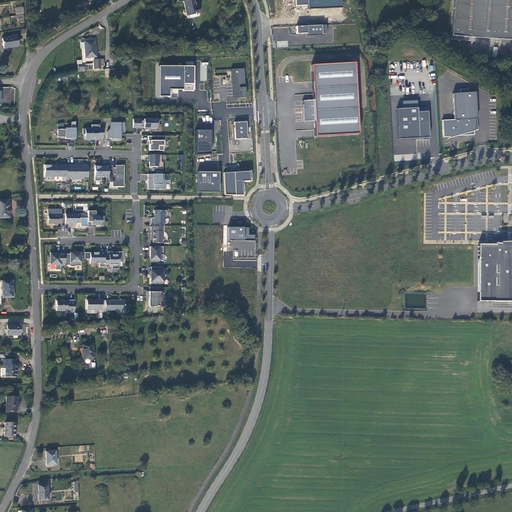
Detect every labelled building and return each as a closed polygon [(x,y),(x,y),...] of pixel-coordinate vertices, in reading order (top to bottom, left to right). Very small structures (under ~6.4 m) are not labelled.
[(95,4),(94,4),(95,8),(103,4),(101,1),(100,1),(98,0),(94,2),(95,4)] [(193,0),(182,0),(186,16),(198,13),(197,6),(195,7),(193,0)] [(342,0),(295,0),(296,5),(308,5),(309,9),(343,7),(342,0)] [(511,0),(455,0),(452,41),(471,43),(472,39),(511,41),(511,0)] [(13,9),(14,16),(19,15),(22,15),(21,8),(13,9)] [(306,33),(306,35),(327,34),(327,24),(296,25),(296,33),(306,33)] [(16,36),(1,38),(3,48),(17,46),(16,36)] [(95,57),(94,40),(84,41),(85,57),(95,57)] [(310,65),(314,138),(358,135),(354,63),(310,65)] [(195,91),(195,66),(159,65),(159,96),(171,97),(171,92),(178,92),(178,90),(195,91)] [(245,98),(244,69),(231,70),(233,99),(245,98)] [(475,92),(453,93),(454,120),(442,120),(442,132),(442,138),(448,138),(449,139),(458,136),(474,136),(473,132),(476,131),(476,130),(475,92)] [(398,108),(398,139),(430,139),(430,111),(419,111),(419,101),(403,100),(403,108),(398,108)] [(248,138),(248,121),(234,121),(234,138),(248,138)] [(133,122),(133,131),(140,131),(140,129),(143,129),(143,131),(150,131),(150,133),(156,133),(156,127),(159,127),(159,122),(143,122),(143,123),(140,123),(140,122),(133,122)] [(110,124),(109,129),(106,133),(106,139),(110,139),(110,140),(117,140),(117,131),(123,131),(123,124),(110,124)] [(97,138),(102,139),(103,129),(99,129),(99,125),(91,125),(91,129),(83,128),(83,134),(84,134),(84,139),(91,139),(91,140),(97,140),(97,138)] [(70,140),(75,140),(75,129),(65,128),(65,129),(57,129),(57,137),(65,137),(65,139),(70,139),(70,140)] [(210,130),(195,130),(195,156),(210,156),(210,130)] [(165,136),(148,136),(148,141),(150,141),(150,145),(149,145),(149,151),(163,151),(163,141),(164,141),(165,136)] [(156,155),(145,155),(145,159),(146,159),(146,162),(146,167),(154,167),(153,169),(157,169),(157,162),(156,162),(156,155)] [(62,177),(62,165),(52,165),(52,166),(44,165),(44,177),(62,177)] [(83,178),(87,178),(88,165),(65,165),(65,177),(70,177),(70,179),(83,179),(83,178)] [(108,166),(108,165),(104,165),(104,167),(100,166),(100,165),(94,165),(94,181),(101,181),(101,177),(108,177),(108,166)] [(108,166),(108,177),(108,182),(112,182),(112,187),(124,187),(124,166),(115,166),(115,171),(113,171),(113,166),(108,166)] [(197,171),(197,192),(218,192),(218,172),(197,171)] [(251,171),(224,172),(224,195),(244,194),(244,181),(251,181),(251,171)] [(164,174),(147,174),(147,189),(165,189),(165,185),(168,185),(168,181),(164,181),(164,174)] [(95,211),(87,211),(87,227),(94,227),(94,225),(100,225),(100,219),(99,219),(99,216),(95,216),(95,211)] [(166,217),(166,211),(154,211),(154,218),(151,218),(151,223),(163,223),(163,217),(166,217)] [(73,214),(65,214),(65,224),(73,224),(73,223),(80,223),(80,214),(73,214)] [(52,215),(47,215),(47,224),(53,224),(53,225),(57,225),(57,224),(61,224),(61,215),(52,215)] [(249,234),(249,227),(227,226),(226,247),(235,247),(234,256),(255,257),(256,235),(249,234)] [(162,227),(151,227),(150,240),(152,240),(152,243),(162,243),(162,232),(162,227)] [(511,244),(478,244),(477,302),(511,303),(511,244)] [(163,247),(149,247),(149,261),(150,261),(150,262),(157,262),(157,261),(163,261),(163,249),(159,249),(159,247),(163,247)] [(99,253),(90,253),(90,259),(90,263),(95,264),(95,263),(99,263),(99,267),(104,267),(104,265),(104,252),(99,252),(99,253)] [(112,252),(104,252),(104,265),(111,265),(111,269),(118,269),(118,262),(123,262),(123,252),(116,252),(116,254),(116,255),(112,255),(112,252)] [(64,254),(64,253),(60,253),(60,254),(57,254),(57,253),(49,253),(49,257),(48,257),(48,263),(49,263),(49,265),(54,265),(54,270),(60,270),(60,265),(64,265),(64,254)] [(70,254),(64,254),(64,265),(69,265),(69,266),(74,266),(80,266),(80,253),(70,253),(70,254)] [(163,267),(150,267),(150,271),(149,271),(149,276),(150,276),(150,283),(162,283),(162,279),(164,279),(164,271),(163,271),(163,267)] [(12,281),(1,281),(1,297),(12,297),(12,281)] [(161,287),(150,287),(150,292),(149,292),(149,307),(155,307),(155,306),(159,306),(159,301),(161,301),(161,292),(161,287)] [(65,301),(56,301),(56,311),(66,311),(66,313),(74,313),(74,300),(67,300),(66,302),(65,302),(65,301)] [(101,300),(86,300),(86,310),(101,310),(101,300)] [(105,310),(124,311),(124,301),(101,300),(101,310),(101,313),(105,313),(105,310)] [(19,325),(6,325),(7,335),(19,335),(19,325)] [(82,345),(83,358),(94,357),(92,344),(82,345)] [(85,359),(85,368),(95,368),(96,362),(90,362),(90,359),(85,359)] [(5,364),(2,364),(2,368),(4,368),(5,378),(16,378),(16,371),(16,369),(17,369),(17,364),(14,364),(14,360),(4,360),(5,364)] [(15,412),(16,397),(6,397),(5,411),(15,412)] [(15,423),(5,422),(4,436),(14,437),(15,423)] [(55,465),(54,451),(45,452),(46,466),(53,466),(53,465),(55,465)] [(47,500),(46,485),(38,485),(38,500),(47,500)]
